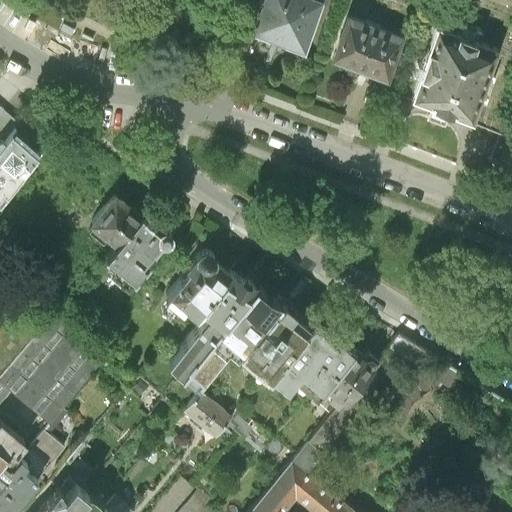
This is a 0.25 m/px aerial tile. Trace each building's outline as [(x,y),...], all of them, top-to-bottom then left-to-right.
[(256,0),(247,23),(306,45),(322,0),(256,0)] [(345,9),(329,52),(387,74),(404,31),(345,9)] [(456,32),(476,39),(480,27),(460,19),(456,32)] [(435,24),(408,92),(431,101),(448,107),(469,116),(477,95),(487,70),(496,47),(476,39),(456,32),(435,24)] [(493,72),(487,70),(477,95),(483,97),(493,72)] [(0,130),(4,133),(15,120),(19,115),(2,101),(0,103),(0,130)] [(448,107),(431,101),(426,115),(443,121),(448,107)] [(0,192),(42,142),(15,120),(4,133),(0,138),(0,192)] [(143,206),(115,182),(89,213),(94,217),(88,224),(111,244),(143,206)] [(143,206),(111,244),(106,249),(113,256),(107,262),(132,281),(153,255),(150,253),(165,235),(167,236),(170,235),(173,234),(175,231),(176,228),(175,225),(174,222),(171,220),(168,219),(164,219),(161,221),(143,206)] [(180,268),(165,287),(179,299),(182,296),(193,306),(201,296),(227,266),(211,252),(212,251),(212,249),(212,247),(212,245),(211,244),(210,242),(209,241),(208,241),(206,240),(205,240),(204,240),(202,240),(200,240),(199,241),(197,242),(184,258),(185,258),(178,266),(180,268)] [(229,263),(227,266),(201,296),(209,303),(197,317),(198,318),(166,355),(179,365),(181,362),(253,278),(229,263)] [(279,294),(253,278),(181,362),(195,374),(229,335),(237,342),(279,294)] [(279,294),(237,342),(235,345),(264,370),(268,364),(308,317),(307,317),(279,294)] [(0,378),(9,386),(49,421),(61,406),(108,348),(59,300),(0,370),(0,378)] [(310,313),(307,317),(308,317),(268,364),(283,377),(297,362),(318,380),(351,341),(337,329),(334,333),(310,313)] [(362,351),(351,341),(318,380),(315,383),(336,401),(374,355),(376,353),(367,345),(362,351)] [(291,455),(305,466),(388,366),(374,355),(336,401),(291,455)] [(434,375),(450,385),(460,371),(444,361),(434,375)] [(138,377),(130,387),(139,394),(147,384),(138,377)] [(0,396),(9,386),(0,378),(0,396)] [(228,412),(199,387),(185,405),(213,429),(223,418),(228,412)] [(259,449),(271,434),(236,402),(228,412),(223,418),(259,449)] [(49,421),(44,427),(48,431),(66,410),(61,406),(49,421)] [(1,418),(0,420),(0,445),(8,452),(3,458),(11,464),(20,454),(30,443),(1,418)] [(44,427),(30,443),(20,454),(29,461),(25,465),(36,475),(63,444),(48,431),(44,427)] [(0,477),(11,464),(3,458),(8,452),(0,445),(0,477)] [(29,461),(20,454),(11,464),(0,477),(0,511),(9,511),(39,477),(36,475),(25,465),(29,461)] [(360,511),(305,466),(291,455),(242,511),(360,511)] [(67,511),(87,489),(69,474),(59,486),(58,485),(35,511),(67,511)] [(206,511),(215,502),(198,488),(177,511),(206,511)] [(94,511),(102,503),(87,489),(67,511),(94,511)] [(113,491),(102,503),(112,511),(127,511),(132,507),(113,491)] [(112,511),(102,503),(94,511),(112,511)]
